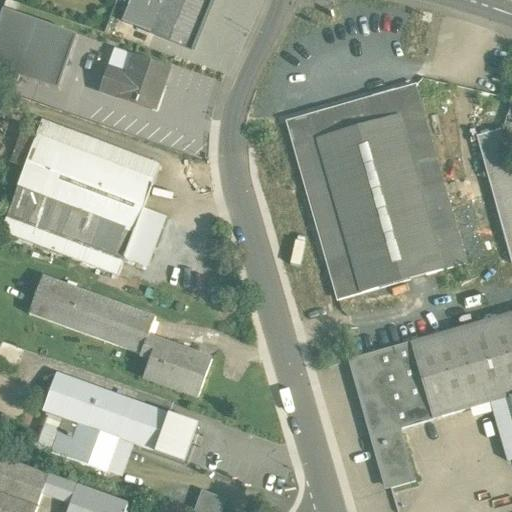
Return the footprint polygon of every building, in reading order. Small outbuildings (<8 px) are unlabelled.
[(162,0),(131,0),(122,23),(149,34),(162,0)] [(211,0),(162,0),(149,34),(191,51),(211,0)] [(75,37),(9,13),(0,39),(0,62),(59,83),(75,37)] [(169,69),(135,57),(129,74),(120,100),(154,112),(169,69)] [(129,74),(112,69),(103,94),(120,100),(129,74)] [(415,88),(288,124),(338,301),(466,265),(415,88)] [(160,167),(42,123),(35,142),(153,186),(160,167)] [(511,262),(511,175),(500,133),(477,139),(511,262)] [(153,186),(35,142),(8,216),(125,260),(144,210),(153,186)] [(165,218),(144,210),(125,260),(146,268),(165,218)] [(125,260),(8,216),(1,233),(119,278),(125,260)] [(156,319),(43,278),(29,316),(141,356),(141,358),(150,361),(156,344),(148,341),(156,319)] [(511,313),(410,343),(432,421),(510,399),(511,398),(511,313)] [(24,351),(1,343),(0,347),(0,368),(16,374),(24,351)] [(410,343),(378,353),(400,430),(432,421),(410,343)] [(187,355),(156,344),(150,361),(145,377),(175,388),(174,391),(198,399),(212,361),(188,352),(187,355)] [(378,353),(354,360),(390,489),(415,482),(400,430),(378,353)] [(190,423),(99,390),(57,375),(43,413),(84,427),(79,442),(58,434),(51,454),(107,473),(119,439),(177,461),(190,423)] [(77,488),(0,460),(0,511),(36,511),(43,494),(71,504),(77,488)] [(108,499),(77,488),(71,504),(68,511),(125,511),(126,511),(106,504),(108,499)] [(191,511),(219,511),(224,499),(199,491),(191,511)]
